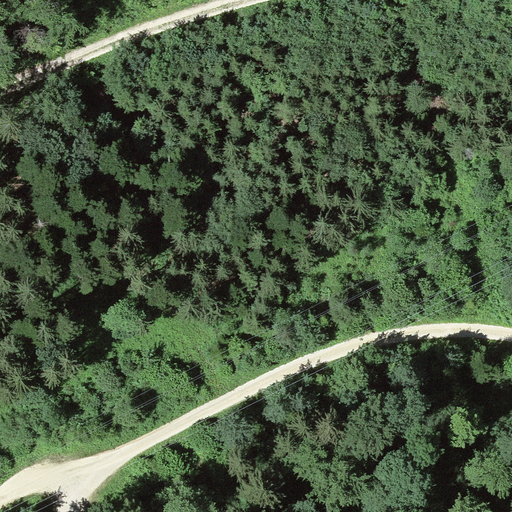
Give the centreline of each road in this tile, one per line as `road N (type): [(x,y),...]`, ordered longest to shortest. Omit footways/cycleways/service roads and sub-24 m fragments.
road 1 (track): [(79,472),(278,378),(383,339),(447,328),(511,336)]
road 2 (track): [(254,0),(171,21),(0,95)]
